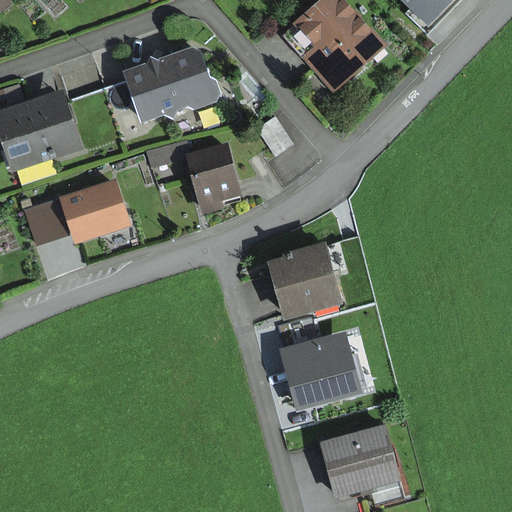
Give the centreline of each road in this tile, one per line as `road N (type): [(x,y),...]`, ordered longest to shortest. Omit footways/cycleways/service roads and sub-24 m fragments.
road 1 (residential): [(220,246),(290,511)]
road 2 (residential): [(0,325),(220,246)]
road 3 (residential): [(349,166),(509,0)]
road 4 (residential): [(349,166),(202,0)]
road 5 (residential): [(0,69),(192,0)]
road 6 (residential): [(220,246),(287,214),(349,166)]
